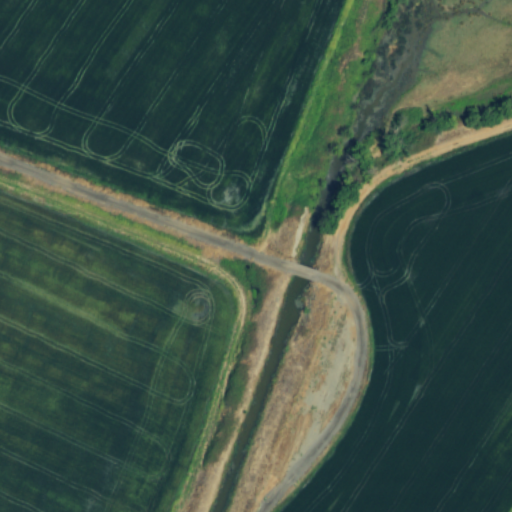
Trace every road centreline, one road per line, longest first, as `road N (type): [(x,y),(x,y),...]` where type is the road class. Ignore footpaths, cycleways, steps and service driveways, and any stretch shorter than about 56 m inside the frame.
road 1 (track): [(270,511),(324,449),(364,375),(367,343),(352,294),(0,157)]
road 2 (track): [(332,281),(350,211),(370,188),(394,170),(511,125)]
